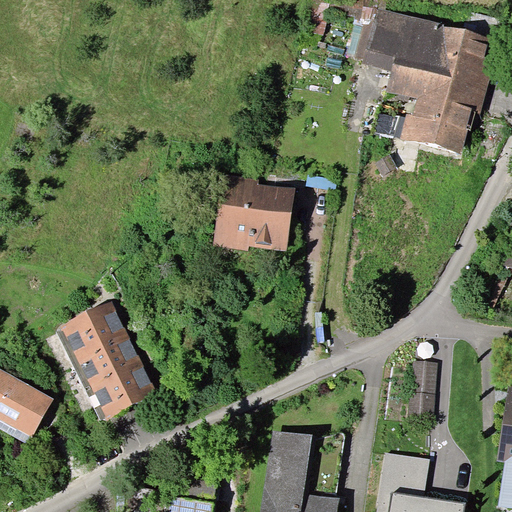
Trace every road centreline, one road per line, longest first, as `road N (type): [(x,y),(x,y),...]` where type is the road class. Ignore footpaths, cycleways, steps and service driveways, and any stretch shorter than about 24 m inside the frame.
road 1 (residential): [(424,319),(126,464),(47,511)]
road 2 (residential): [(511,125),(424,319)]
